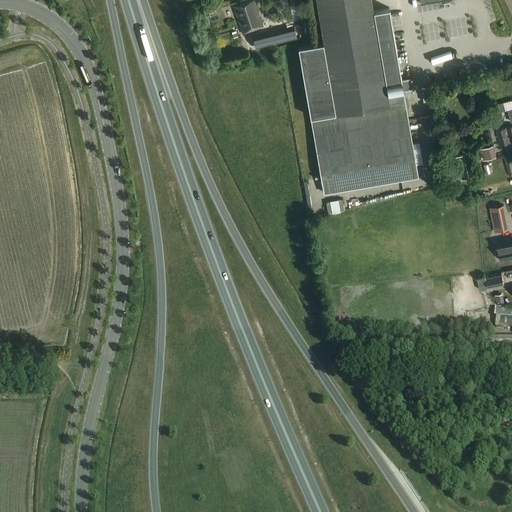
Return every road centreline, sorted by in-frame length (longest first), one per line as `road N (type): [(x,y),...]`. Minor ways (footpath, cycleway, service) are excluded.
road 1 (trunk): [(413,511),(234,234),(142,0)]
road 2 (tertiary): [(80,511),(89,422),(120,296),(120,218),(86,64),(64,32),(19,6)]
road 3 (trunk): [(113,0),(159,253),(156,511)]
road 4 (trunk): [(319,511),(233,308),(156,93)]
